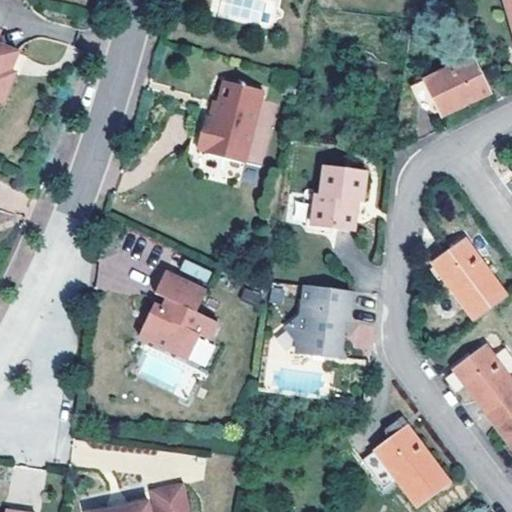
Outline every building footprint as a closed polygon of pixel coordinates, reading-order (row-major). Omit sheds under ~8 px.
[(511,0),(500,0),(511,40),(511,0)] [(0,107),(3,109),(17,78),(13,76),(21,57),(0,48),(0,43),(2,38),(0,37),(0,107)] [(469,56),(421,82),(439,117),(487,92),(469,56)] [(217,113),(208,111),(200,142),(209,145),(209,148),(248,158),(266,85),(227,75),(217,113)] [(434,120),(439,117),(421,82),(409,88),(421,112),(434,120)] [(393,152),(398,115),(383,114),(379,151),(393,152)] [(320,167),(317,197),(311,197),(308,227),(351,231),(354,200),(359,202),(363,172),(320,167)] [(430,264),(473,322),(507,296),(464,240),(430,264)] [(184,259),(180,269),(204,280),(209,270),(184,259)] [(168,266),(158,288),(170,293),(168,298),(166,302),(158,298),(143,330),(193,353),(204,329),(213,334),(222,316),(199,306),(209,285),(168,266)] [(286,326),(294,341),(297,345),(305,356),(337,359),(339,346),(340,337),(336,336),(337,320),(347,322),(351,292),(302,286),(299,317),(286,326)] [(294,355),(305,356),(297,345),(296,345),(294,355)] [(484,415),(511,394),(511,380),(486,346),(452,371),(484,415)] [(511,394),(484,415),(511,452),(511,394)] [(415,509),(449,484),(407,428),(403,431),(396,423),(384,433),(384,434),(385,437),(387,440),(388,442),(374,453),(395,482),(415,509)] [(374,453),(361,463),(383,491),(395,482),(374,453)] [(92,509),(93,511),(195,511),(188,478),(156,484),(159,499),(154,500),(153,495),(92,509)]
